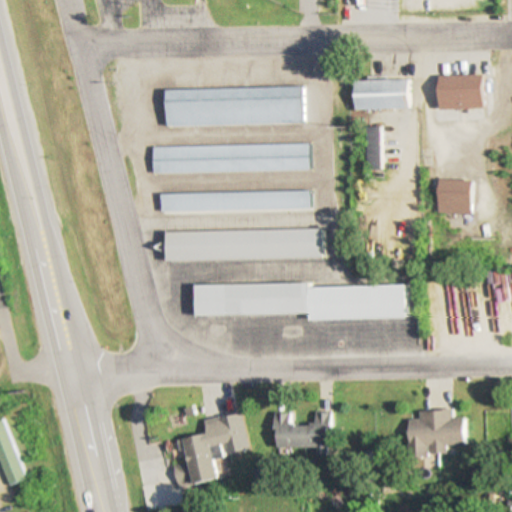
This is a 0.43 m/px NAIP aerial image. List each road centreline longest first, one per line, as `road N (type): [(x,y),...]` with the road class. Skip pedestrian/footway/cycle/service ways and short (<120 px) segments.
road 1 (primary): [(0,30),(118,511)]
road 2 (residential): [(60,369),(511,365)]
road 3 (residential): [(86,44),(511,36)]
road 4 (primary): [(0,125),(94,511)]
road 5 (residential): [(72,0),(160,368)]
